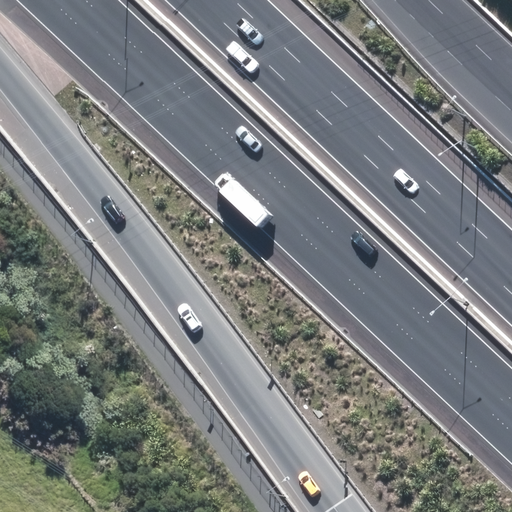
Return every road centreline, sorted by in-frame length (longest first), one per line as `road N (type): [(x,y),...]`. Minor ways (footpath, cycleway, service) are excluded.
road 1 (motorway): [(511,448),(32,0)]
road 2 (motorway): [(325,511),(0,67)]
road 3 (motorway): [(231,0),(511,261)]
